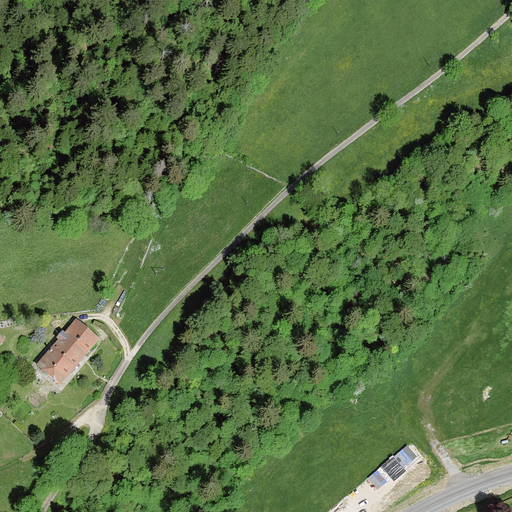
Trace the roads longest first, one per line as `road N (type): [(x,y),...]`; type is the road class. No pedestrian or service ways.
road 1 (unclassified): [(40,511),(84,453),(120,371),(164,314),(308,173),(511,13)]
road 2 (track): [(48,390),(27,363),(75,316),(111,325),(129,358)]
road 3 (track): [(466,489),(425,408),(431,384),(457,352)]
